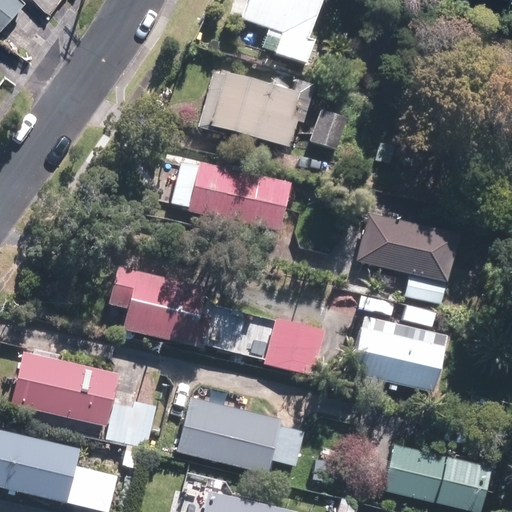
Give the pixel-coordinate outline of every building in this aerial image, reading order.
[(0,0),(0,26),(1,27),(27,0),(0,0)] [(321,0),(250,0),(244,18),(269,26),(267,34),(281,39),(276,54),(309,65),(319,37),(310,34),(321,0)] [(306,97),(215,70),(200,122),(291,149),(306,97)] [(345,115),(325,109),(315,143),(335,149),(345,115)] [(393,146),(382,143),(378,161),(391,164),(395,146),(393,146)] [(199,163),(180,159),(171,202),(190,206),(189,209),(280,228),(291,180),(199,161),(199,163)] [(459,232),(373,215),(363,265),(448,283),(459,232)] [(221,292),(119,265),(109,301),(133,307),(127,329),(205,350),(221,292)] [(447,286),(410,277),(405,296),(443,305),(447,286)] [(446,339),(363,320),(351,371),(434,391),(446,339)] [(325,333),(280,321),(268,363),(314,375),(325,333)] [(118,373),(27,352),(14,407),(105,428),(118,373)] [(283,421),(190,398),(177,450),(270,472),(273,460),(296,466),(304,432),(281,426),(283,421)] [(79,447),(0,428),(0,487),(65,503),(79,447)] [(491,472),(392,450),(384,488),(483,509),(491,472)] [(338,458),(314,456),(312,478),(336,480),(338,458)] [(297,511),(298,511),(211,491),(205,511),(297,511)]
